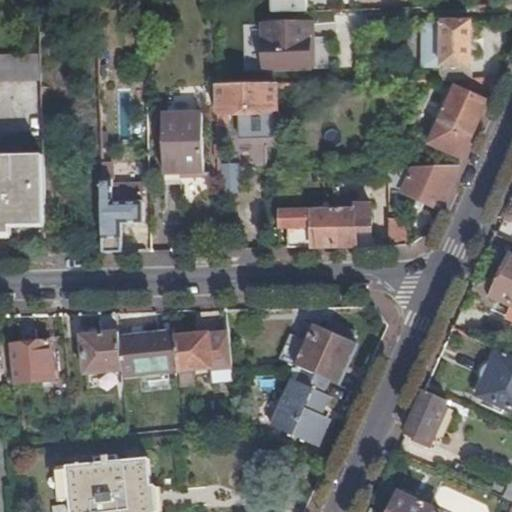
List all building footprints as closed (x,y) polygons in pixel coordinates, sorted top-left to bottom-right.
[(310,13),(309,0),(275,0),(275,14),(310,13)] [(470,82),(473,82),(474,24),(444,24),(444,28),(425,28),(426,69),(444,68),(444,82),(470,82)] [(315,41),(314,26),(267,27),(269,73),(313,71),(312,41),(315,41)] [(69,34),(42,34),(42,58),(42,83),(45,158),(46,207),(68,206),(67,130),(71,130),(69,34)] [(0,83),(42,83),(42,58),(0,58),(0,83)] [(494,93),(500,81),(473,82),(470,82),(470,90),(494,93)] [(220,89),(221,128),(230,128),(229,116),(281,114),(280,95),(286,94),(285,87),(220,89)] [(479,126),(489,104),(458,91),(433,145),(464,159),(479,126)] [(208,180),(206,117),(166,118),(167,178),(182,178),(182,181),(208,180)] [(13,222),(46,222),(46,207),(45,158),(0,158),(0,230),(13,230),(13,222)] [(221,168),(222,194),(241,194),(241,168),(221,168)] [(81,256),(107,255),(104,182),(104,169),(96,169),(96,188),(85,188),(84,207),(85,248),(81,248),(81,256)] [(448,196),(461,169),(415,170),(405,195),(441,212),(448,196)] [(374,182),(374,171),(335,173),(335,181),(341,181),(344,183),(374,182)] [(107,255),(125,254),(124,225),(147,225),(146,204),(144,204),(143,186),(115,186),(115,183),(104,182),(107,255)] [(337,250),(359,249),(359,233),(374,232),(373,208),(357,209),(357,215),(336,215),(337,250)] [(308,250),(337,250),(336,215),(314,215),(315,231),(290,232),(291,251),(308,250)] [(392,249),(408,248),(407,221),(391,222),(392,249)] [(47,257),(62,256),(66,223),(46,222),(47,257)] [(511,263),(495,300),(511,307),(511,263)] [(332,383),(341,387),(357,351),(315,333),(308,349),(303,347),(301,352),(292,352),(289,360),(295,367),(301,370),(332,383)] [(176,340),(176,334),(122,339),(125,373),(125,380),(180,375),(180,373),(176,340)] [(122,339),(121,335),(83,339),(87,377),(125,373),(122,339)] [(235,372),(232,336),(176,340),(180,373),(194,372),(214,370),(215,387),(236,385),(235,372)] [(52,344),(12,348),(16,386),(56,383),(52,344)] [(511,413),(511,359),(500,354),(479,399),(511,413)] [(301,370),(295,371),(295,382),(274,428),(315,447),(327,419),(323,417),(318,414),(327,396),(332,383),(301,370)] [(194,372),(180,373),(180,375),(182,388),(196,387),(194,372)] [(449,405),(425,395),(411,426),(407,435),(431,446),(449,405)] [(318,414),(323,417),(333,398),(327,396),(318,414)] [(156,511),(154,490),(151,461),(111,465),(111,459),(106,459),(106,466),(70,469),(73,511),(156,511)] [(151,461),(154,490),(161,489),(158,461),(151,461)] [(511,483),(511,485),(500,480),(493,494),(505,499),(504,502),(511,505),(511,483)] [(156,511),(165,511),(163,489),(161,489),(154,490),(156,511)] [(431,511),(428,510),(429,508),(423,505),(422,508),(402,498),(395,511),(431,511)]
